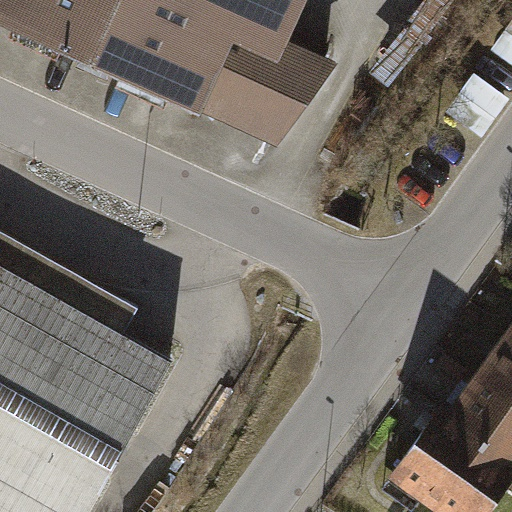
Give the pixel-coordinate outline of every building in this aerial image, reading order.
[(317,0),(1,0),(0,3),(0,14),(281,144),(345,56),(301,36),(317,0)] [(0,244),(0,511),(87,511),(180,339),(0,244)] [(511,340),(493,366),(511,380),(511,340)] [(511,380),(493,366),(461,410),(511,446),(511,380)] [(452,403),(402,472),(457,511),(499,511),(511,494),(511,446),(461,410),(452,403)]
